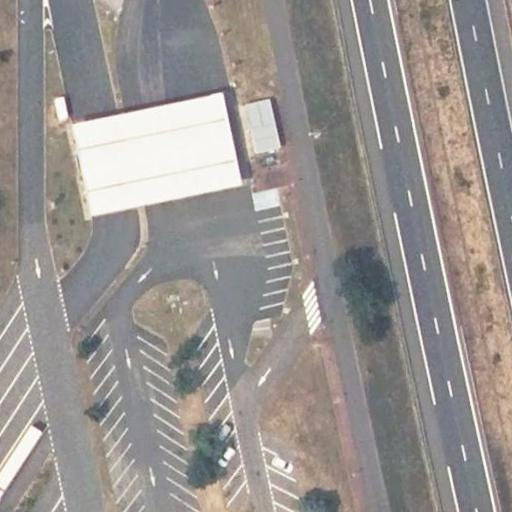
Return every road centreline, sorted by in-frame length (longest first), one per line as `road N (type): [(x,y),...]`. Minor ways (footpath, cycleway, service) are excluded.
road 1 (motorway): [(370,0),(475,511)]
road 2 (motorway): [(511,207),(470,0)]
